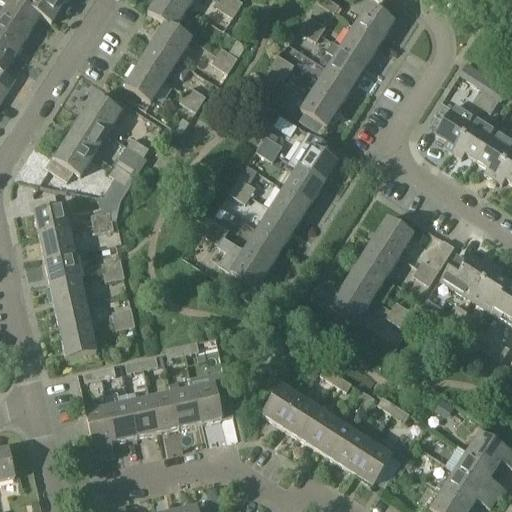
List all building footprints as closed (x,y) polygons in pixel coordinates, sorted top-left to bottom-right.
[(21,8),(22,7),(10,0),(9,0),(10,0),(9,0),(0,0),(0,7),(4,10),(0,15),(0,20),(26,38),(38,20),(39,19),(21,8)] [(10,0),(22,7),(21,8),(39,19),(38,20),(49,27),(63,6),(53,0),(10,0)] [(173,33),(187,12),(168,0),(156,0),(146,17),(162,27),(173,33)] [(168,0),(187,12),(194,0),(168,0)] [(222,0),(221,3),(237,13),(241,7),(230,0),(222,0)] [(332,16),(336,9),(322,0),(319,7),(332,16)] [(237,13),(221,3),(216,11),(231,21),(237,13)] [(352,29),(379,46),(392,26),(365,9),(352,29)] [(0,20),(0,48),(14,57),(26,38),(0,20)] [(303,29),(318,38),(318,39),(323,31),(308,21),(303,29)] [(190,43),(173,33),(162,27),(149,48),(176,65),(190,43)] [(313,46),(318,38),(303,29),(298,37),(313,46)] [(365,69),(379,46),(352,29),(339,51),(338,52),(365,69)] [(333,61),(325,73),(351,90),(365,69),(338,52),(339,51),(331,46),(325,56),(333,61)] [(0,48),(0,90),(1,91),(9,80),(2,76),(14,57),(0,48)] [(163,85),(176,65),(149,48),(136,68),(163,85)] [(215,60),(231,70),(236,62),(220,52),(215,60)] [(232,71),(231,70),(215,60),(210,68),(227,78),(232,71)] [(271,67),(287,78),(292,71),(276,61),(271,67)] [(283,85),(287,78),(271,67),(267,75),(283,85)] [(149,107),(163,85),(136,68),(122,90),(149,107)] [(464,70),(457,81),(487,101),(494,90),(464,70)] [(338,110),(351,90),(325,73),(312,93),(338,110)] [(183,98),(199,109),(204,102),(188,91),(183,98)] [(324,132),(338,110),(312,93),(298,115),(324,132)] [(481,111),(488,101),(479,95),(472,105),(481,111)] [(194,116),(199,109),(183,98),(178,106),(185,110),(194,116)] [(80,118),(107,135),(119,116),(109,110),(92,99),(80,118)] [(488,100),(488,101),(481,111),(480,113),(488,118),(497,106),(488,100)] [(115,101),(109,110),(119,116),(125,108),(115,101)] [(451,158),(473,123),(452,110),(433,140),(446,147),(442,152),(451,158)] [(93,158),(107,135),(80,118),(66,140),(93,158)] [(181,122),(174,134),(174,135),(181,139),(188,126),(181,122)] [(475,166),(494,136),(473,123),(451,158),(459,164),(463,159),(475,166)] [(491,185),(511,151),(511,147),(494,136),(475,166),(486,173),(482,179),(491,185)] [(72,176),(77,179),(79,180),(93,158),(66,140),(46,172),(66,185),(72,176)] [(274,157),(279,149),(264,140),(259,148),(274,157)] [(126,150),(142,160),(147,153),(130,142),(126,150)] [(269,165),(274,157),(259,148),(254,155),(269,165)] [(296,171),(322,187),(336,166),(310,149),(296,171)] [(499,190),(503,185),(511,190),(511,151),(491,185),(499,190)] [(113,171),(129,181),(134,174),(118,164),(113,171)] [(124,189),(129,181),(113,171),(109,178),(124,189)] [(321,188),(322,187),(296,171),(283,191),(309,208),(321,188)] [(255,193),(239,182),(233,191),(249,201),(255,193)] [(233,191),(229,197),(245,208),(249,201),(233,191)] [(294,231),(309,208),(283,191),(274,205),(268,214),(294,231)] [(62,210),(56,211),(54,200),(29,205),(37,240),(67,233),(62,210)] [(281,251),(294,231),(268,214),(255,234),(281,251)] [(91,228),(109,225),(108,217),(89,220),(91,228)] [(373,242),(399,259),(412,240),(385,223),(373,242)] [(205,231),(220,240),(225,233),(210,224),(205,231)] [(109,225),(91,228),(92,237),(111,234),(109,225)] [(215,248),(220,240),(205,231),(201,239),(215,248)] [(43,264),(73,258),(67,233),(37,240),(43,264)] [(268,272),(281,251),(255,234),(242,255),(268,272)] [(254,293),(268,272),(242,255),(223,242),(217,251),(226,257),(218,270),(231,278),(226,285),(245,297),(250,290),(254,293)] [(386,280),(399,259),(373,242),(359,263),(386,280)] [(422,265),(418,271),(424,275),(434,281),(453,252),(442,245),(427,268),(422,265)] [(48,289),(78,282),(73,258),(43,264),(48,289)] [(462,271),(452,264),(438,286),(469,306),(492,269),(482,263),(478,268),(468,262),(462,271)] [(371,303),(386,280),(359,263),(344,286),(371,303)] [(101,278),(120,274),(118,265),(99,269),(101,278)] [(489,319),(509,287),(497,280),(501,275),(492,269),(469,306),(489,319)] [(429,289),(434,281),(424,275),(418,271),(417,271),(412,278),(429,289)] [(120,274),(101,278),(103,286),(122,282),(120,274)] [(54,313),(84,307),(78,282),(48,289),(54,313)] [(357,325),(371,303),(344,286),(330,308),(357,325)] [(508,330),(511,323),(511,289),(509,287),(489,319),(508,330)] [(59,337),(89,331),(84,307),(54,313),(59,337)] [(395,307),(390,315),(396,319),(406,325),(411,318),(395,307)] [(456,325),(463,314),(453,308),(446,319),(456,325)] [(112,326),(131,322),(129,314),(110,318),(112,326)] [(472,321),(463,314),(456,325),(465,331),(472,321)] [(401,332),(406,325),(396,319),(390,315),(389,315),(384,322),(401,332)] [(131,322),(112,326),(113,334),(132,330),(131,322)] [(89,331),(59,337),(65,362),(95,355),(89,331)] [(499,366),(508,353),(479,334),(470,347),(499,366)] [(180,351),(182,358),(196,356),(195,347),(180,349),(180,351)] [(165,361),(182,358),(180,351),(164,355),(165,361)] [(292,370),(301,357),(293,352),(284,365),(292,370)] [(139,365),(141,374),(156,371),(154,362),(139,365)] [(141,374),(139,365),(139,364),(124,367),(126,377),(141,374)] [(113,379),(111,371),(97,374),(97,375),(99,382),(113,379)] [(331,388),(336,380),(323,371),(318,379),(331,388)] [(99,383),(99,382),(97,375),(81,378),(83,386),(99,383)] [(336,380),(331,388),(346,397),(350,389),(336,380)] [(170,397),(169,397),(177,432),(198,427),(192,400),(190,392),(179,394),(178,387),(168,389),(170,397)] [(192,400),(198,427),(220,422),(212,387),(190,392),(192,400)] [(278,431),(298,400),(281,389),(261,420),(278,431)] [(369,411),(373,404),(360,395),(355,403),(369,411)] [(126,406),(134,441),(156,437),(148,401),(136,404),(135,396),(125,398),(126,406)] [(156,437),(177,432),(169,397),(148,401),(156,437)] [(134,441),(126,406),(125,398),(118,400),(120,408),(105,411),(113,446),(134,441)] [(297,443),(316,412),(298,400),(278,431),(297,443)] [(391,418),(396,409),(384,401),(378,410),(391,418)] [(445,420),(451,410),(441,403),(435,413),(445,420)] [(396,409),(391,418),(402,426),(408,417),(396,409)] [(91,451),(113,446),(105,411),(84,416),(91,451)] [(315,455),(335,423),(316,412),(297,443),(315,455)] [(333,466),(353,435),(335,423),(315,455),(333,466)] [(353,478),(372,447),(353,435),(333,466),(353,478)] [(467,455),(495,473),(501,465),(511,471),(511,455),(479,435),(467,455)] [(353,478),(371,490),(394,454),(386,450),(383,455),(372,447),(353,478)] [(193,463),(206,463),(205,448),(192,449),(193,463)] [(454,474),(497,501),(503,490),(490,482),(495,473),(467,455),(458,449),(446,468),(454,474)] [(0,454),(0,485),(13,482),(7,453),(0,454)] [(400,468),(396,474),(402,478),(406,472),(400,468)] [(490,511),(497,501),(454,474),(442,493),(471,511),(476,503),(490,511)] [(470,511),(471,511),(442,493),(429,511),(470,511)]
